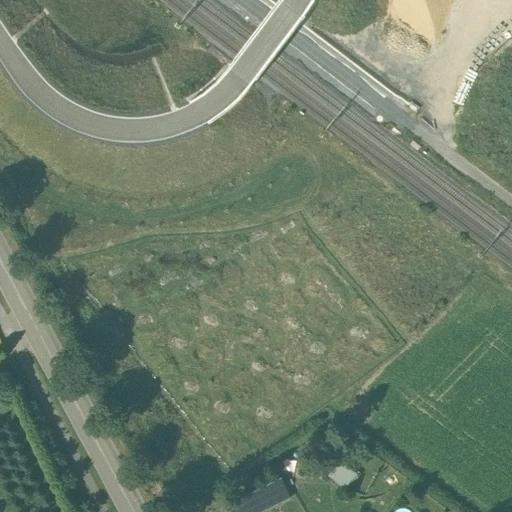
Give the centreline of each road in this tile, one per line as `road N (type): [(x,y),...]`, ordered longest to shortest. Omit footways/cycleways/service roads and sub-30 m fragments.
road 1 (residential): [(0,38),(40,96),(100,125),(131,130),(179,122),(238,77)]
road 2 (secondary): [(131,511),(0,259)]
